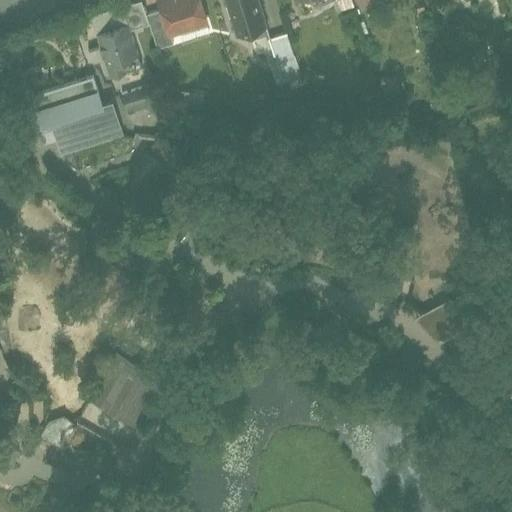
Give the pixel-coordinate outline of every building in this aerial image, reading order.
[(209,21),(202,0),(153,0),(165,35),(209,21)] [(259,0),(224,0),(237,38),(268,28),(259,0)] [(141,66),(130,30),(149,24),(141,1),(123,7),(123,5),(91,15),(111,76),(141,66)] [(273,39),(278,54),(292,50),(288,35),(273,39)] [(381,78),(385,93),(398,90),(394,74),(381,78)] [(93,76),(25,98),(40,143),(55,139),(59,153),(122,133),(112,100),(102,103),(93,76)] [(142,87),(120,94),(125,109),(147,102),(142,87)] [(145,249),(112,230),(102,247),(135,267),(145,249)] [(451,291),(411,313),(437,337),(442,334),(467,320),(451,291)] [(88,396),(136,422),(164,372),(115,346),(88,396)] [(136,422),(88,396),(80,411),(71,418),(63,413),(48,418),(37,437),(38,449),(72,447),(106,453),(114,443),(139,440),(136,422)]
